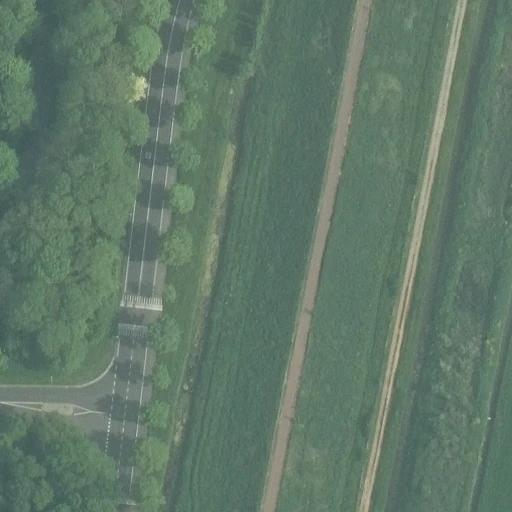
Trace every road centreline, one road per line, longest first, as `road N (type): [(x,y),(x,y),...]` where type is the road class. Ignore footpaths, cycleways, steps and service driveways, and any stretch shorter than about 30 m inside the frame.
road 1 (track): [(364,511),(461,0)]
road 2 (secondary): [(124,417),(180,0)]
road 3 (unclassified): [(124,417),(0,403)]
